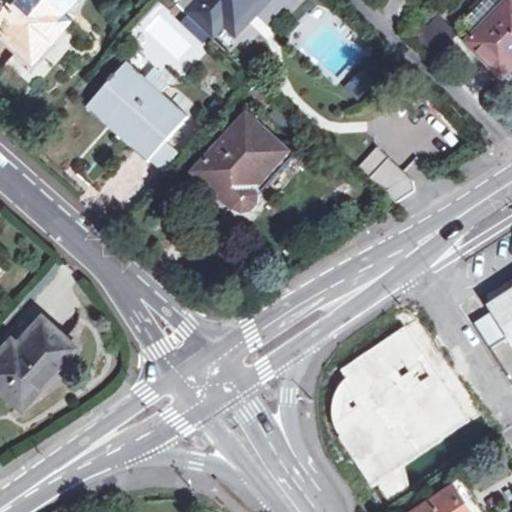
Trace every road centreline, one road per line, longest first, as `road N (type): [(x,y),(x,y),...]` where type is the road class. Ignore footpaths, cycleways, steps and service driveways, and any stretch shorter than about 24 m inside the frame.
road 1 (tertiary): [(406,252),(382,250),(209,357)]
road 2 (residential): [(511,417),(406,252)]
road 3 (tertiary): [(335,511),(283,430),(293,350)]
road 4 (tertiary): [(109,459),(196,461),(269,497)]
road 5 (tertiary): [(293,350),(399,280),(406,252)]
road 6 (tertiary): [(176,377),(77,444),(58,474)]
road 7 (tertiary): [(316,511),(232,387)]
road 8 (tertiary): [(112,269),(0,171)]
road 9 (tertiary): [(209,357),(152,293),(112,269)]
road 10 (tertiary): [(112,269),(126,305),(176,377)]
road 11 (tertiary): [(406,252),(511,188)]
